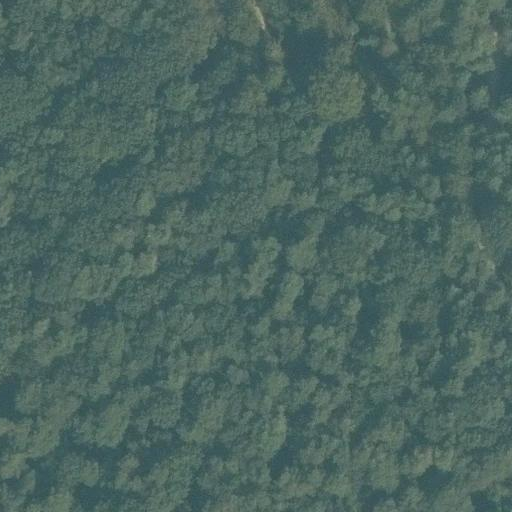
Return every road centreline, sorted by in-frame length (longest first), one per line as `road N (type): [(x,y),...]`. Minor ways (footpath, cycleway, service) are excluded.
road 1 (track): [(352,129),(434,388),(459,511)]
road 2 (track): [(56,0),(352,129)]
road 3 (unclassified): [(511,293),(379,0)]
road 4 (track): [(314,0),(336,20),(352,129)]
